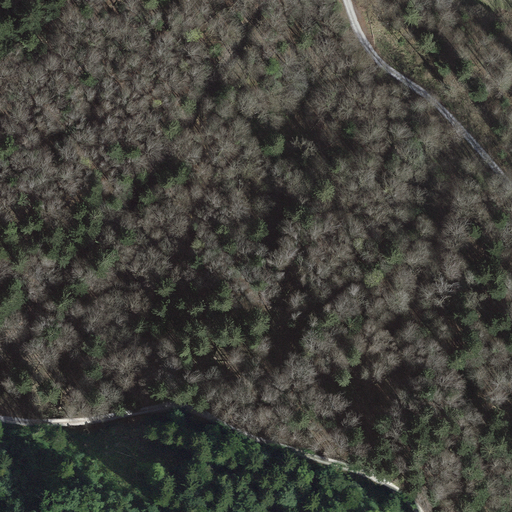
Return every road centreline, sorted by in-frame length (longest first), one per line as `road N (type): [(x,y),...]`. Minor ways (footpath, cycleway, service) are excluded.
road 1 (unclassified): [(0,417),(89,420),(188,407),(382,478),(420,511)]
road 2 (unclassified): [(511,185),(440,106),(377,58),(348,0)]
